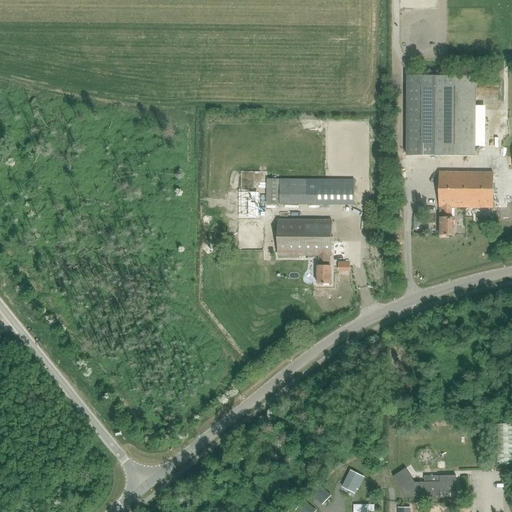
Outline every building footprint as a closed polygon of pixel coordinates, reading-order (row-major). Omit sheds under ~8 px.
[(475,76),(434,76),(407,76),(406,156),(434,156),(474,156),(475,76)] [(497,107),(490,107),(490,114),(482,114),(482,123),(488,123),(488,142),(495,142),(497,107)] [(438,217),(439,217),(439,235),(452,235),(452,217),(450,217),(450,207),(492,207),(492,172),(439,172),(438,207),(438,217)] [(278,205),(279,179),(266,179),(266,205),(278,205)] [(353,205),(354,179),(280,179),(279,205),(353,205)] [(261,213),(262,189),(240,188),(239,212),(261,213)] [(331,256),(331,243),(331,220),(278,220),(278,256),(319,256),(319,266),(317,266),(317,284),(330,284),(330,266),(328,266),(328,256),(331,256)] [(511,423),(494,424),(495,468),(511,467),(511,423)] [(405,468),(392,477),(406,498),(440,497),(440,492),(456,492),(455,476),(439,476),(439,482),(415,483),(405,468)] [(350,470),(341,487),(354,494),(356,489),(358,490),(364,477),(350,470)] [(310,493),(322,505),(331,496),(319,484),(310,493)] [(303,501),(295,510),(297,511),(315,511),(316,511),(303,501)]
